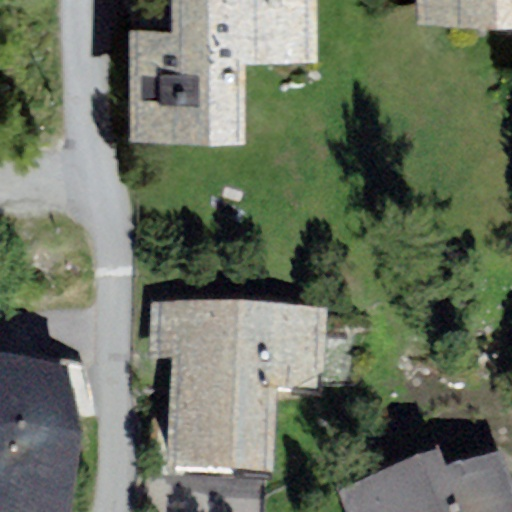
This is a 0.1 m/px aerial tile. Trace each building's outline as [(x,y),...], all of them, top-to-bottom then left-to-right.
[(311,0),(167,0),(168,31),(129,31),(130,142),(244,141),(243,63),(312,62),(311,0)] [(511,0),(421,0),(421,26),(511,25),(511,0)] [(329,327),(150,320),(148,377),(174,378),(170,495),(279,499),(282,411),(326,413),(329,327)] [(0,511),(74,511),(80,453),(59,385),(8,376),(0,377),(0,511)] [(438,474),(338,511),(511,511),(511,502),(501,474),(445,495),(438,474)]
